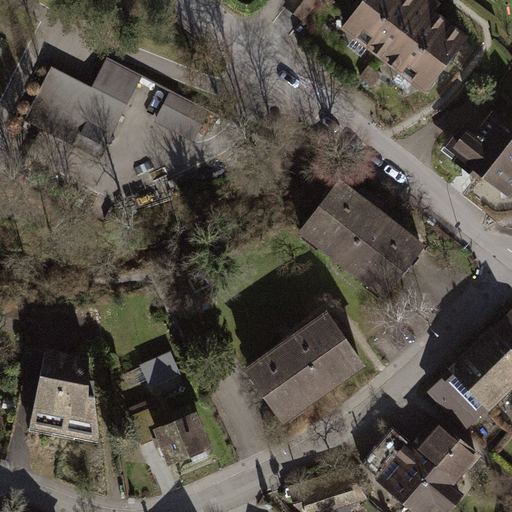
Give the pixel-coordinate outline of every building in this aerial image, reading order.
[(286,0),(282,6),(303,23),(319,0),(286,0)] [(356,0),(338,24),(422,89),(465,33),(433,9),(440,1),(438,0),(356,0)] [(69,74),(48,63),(21,119),(96,156),(137,74),(102,57),(88,83),(69,74)] [(378,73),(365,63),(356,76),(369,86),(378,73)] [(167,89),(152,118),(190,138),(205,108),(167,89)] [(511,197),(511,127),(491,112),(475,132),(464,123),(442,149),(511,199),(511,197)] [(421,246),(339,190),(304,235),(386,296),(421,246)] [(373,364),(334,309),(251,367),(290,422),(373,364)] [(511,311),(492,332),(511,351),(511,311)] [(490,329),(446,370),(449,373),(487,411),(490,414),(511,393),(511,351),(492,332),(490,329)] [(95,357),(47,350),(35,431),(101,444),(95,357)] [(171,354),(142,367),(152,391),(182,377),(171,354)] [(487,411),(449,373),(429,394),(466,433),(487,411)] [(199,405),(152,423),(171,471),(218,453),(199,405)] [(393,429),(359,468),(401,506),(409,511),(434,511),(437,509),(441,511),(452,511),(464,497),(453,488),(456,484),(480,461),(436,418),(412,445),(393,429)] [(353,467),(289,489),(291,506),(297,511),(333,511),(365,501),(353,467)]
